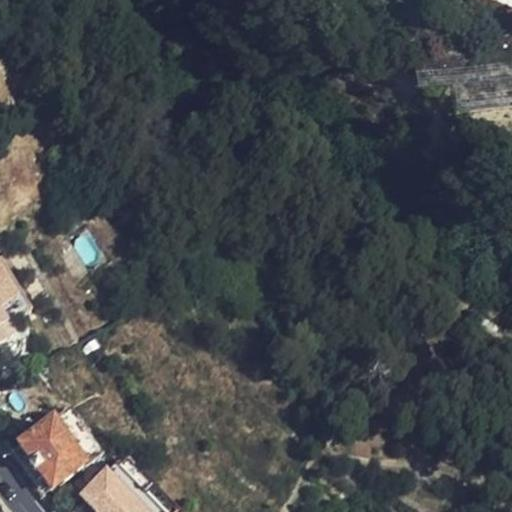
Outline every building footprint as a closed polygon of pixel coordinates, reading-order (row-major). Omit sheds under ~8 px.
[(0,263),(0,277),(11,300),(4,304),(11,318),(4,322),(11,335),(24,328),(17,316),(25,310),(0,263)] [(11,300),(0,277),(0,341),(11,335),(4,322),(11,318),(4,304),(11,300)] [(98,460),(67,416),(51,427),(81,472),(98,460)] [(81,472),(51,427),(19,451),(50,493),(81,472)] [(153,511),(109,471),(77,505),(84,511),(153,511)]
